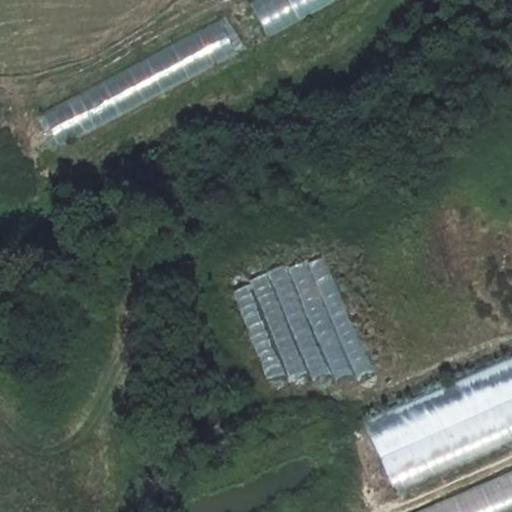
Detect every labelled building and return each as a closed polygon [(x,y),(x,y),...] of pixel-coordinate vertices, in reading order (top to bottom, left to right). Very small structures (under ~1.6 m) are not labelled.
[(252,0),(242,6),(263,45),(345,0),(252,0)] [(212,24),(36,115),(55,151),(230,60),(212,24)] [(511,355),(359,423),(377,462),(511,401),(511,355)] [(511,401),(377,462),(394,499),(511,446),(511,401)] [(511,511),(511,472),(408,511),(511,511)]
